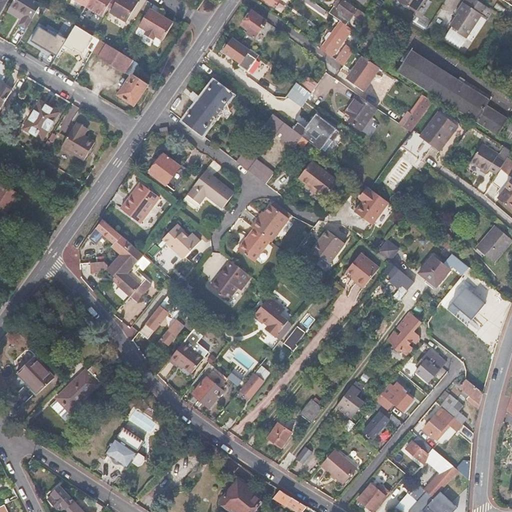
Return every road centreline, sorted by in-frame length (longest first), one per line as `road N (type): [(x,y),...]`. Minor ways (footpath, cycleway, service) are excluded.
road 1 (residential): [(50,258),(157,382),(229,441)]
road 2 (residential): [(229,441),(356,292)]
road 3 (residential): [(334,511),(455,368)]
road 4 (residential): [(482,511),(491,416),(511,340)]
road 5 (residential): [(139,131),(0,47)]
road 6 (tertiary): [(50,258),(139,131)]
road 7 (residential): [(128,511),(1,435)]
road 8 (residential): [(154,109),(246,175),(248,192)]
road 9 (residential): [(229,441),(327,511)]
